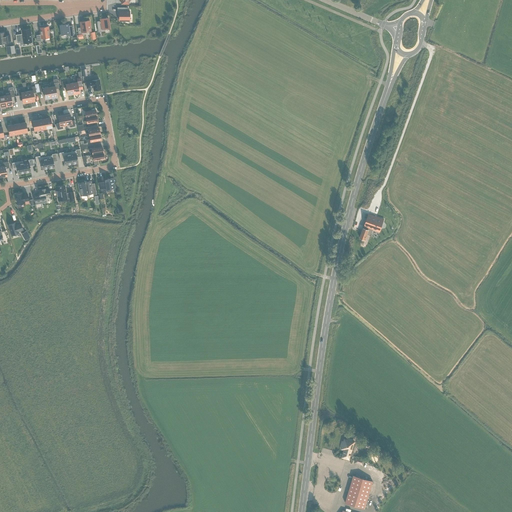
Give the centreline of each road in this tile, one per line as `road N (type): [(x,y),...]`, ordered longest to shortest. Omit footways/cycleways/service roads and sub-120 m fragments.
road 1 (secondary): [(301,511),(332,285),(390,81)]
road 2 (residential): [(0,117),(102,97),(115,166),(6,186)]
